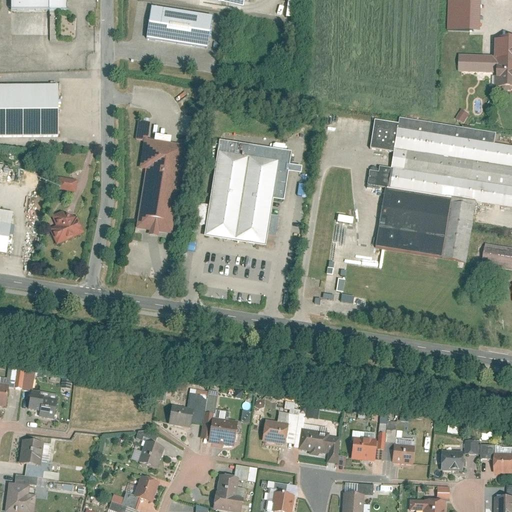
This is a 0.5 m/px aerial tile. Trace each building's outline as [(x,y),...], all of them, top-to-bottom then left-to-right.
[(65,0),(10,0),(11,11),(66,11),(65,0)] [(484,2),(474,2),(469,2),(468,33),(483,34),(484,2)] [(211,19),(151,10),(147,38),(207,48),(211,19)] [(511,40),(495,40),(495,59),(459,59),(459,75),(494,76),(494,92),(511,92),(511,40)] [(63,84),(0,85),(0,133),(63,133),(63,84)] [(468,116),(461,112),(455,123),(463,127),(468,116)] [(398,127),(375,124),(371,150),(392,153),(389,171),(378,169),(377,175),(368,174),(366,188),(386,191),(475,205),(511,210),(511,148),(495,146),(496,136),(400,121),(398,127)] [(139,169),(145,170),(135,229),(148,231),(148,235),(158,236),(158,233),(171,235),(186,145),(144,138),(139,169)] [(281,164),(220,153),(205,238),(266,249),(281,164)] [(77,194),(80,181),(62,178),(59,190),(77,194)] [(466,262),(475,205),(386,191),(377,248),(466,262)] [(0,209),(0,253),(6,254),(13,212),(0,209)] [(50,230),(57,246),(83,235),(76,218),(67,215),(64,218),(62,213),(51,218),(55,228),(50,230)] [(336,233),(330,267),(341,269),(347,235),(336,233)] [(511,269),(511,248),(485,244),(482,265),(511,269)] [(0,384),(0,406),(5,407),(9,386),(0,384)] [(58,400),(44,398),(44,394),(31,392),(28,409),(36,410),(35,416),(54,420),(58,400)] [(172,406),(168,425),(190,428),(193,409),(172,406)] [(243,423),(251,424),(253,413),(245,412),(243,423)] [(238,422),(212,418),(207,443),(233,448),(238,422)] [(449,433),(460,434),(460,424),(450,423),(449,433)] [(287,429),(263,424),(260,441),(284,445),(287,429)] [(325,453),(328,453),(327,463),(337,464),(340,439),(339,434),(330,432),(329,433),(302,430),(299,450),(310,451),(309,455),(317,456),(317,453),(325,454),(325,453)] [(352,437),(350,459),(374,461),(376,440),(352,437)] [(22,440),(19,463),(40,466),(43,443),(22,440)] [(482,456),(482,441),(468,441),(467,456),(482,456)] [(145,442),(138,462),(157,468),(164,448),(145,442)] [(394,444),(392,463),(413,465),(415,447),(394,444)] [(440,451),(440,471),(462,471),(462,451),(440,451)] [(511,454),(494,454),(494,474),(511,473),(511,454)] [(141,476),(133,496),(152,503),(159,483),(141,476)] [(241,511),(244,496),(236,495),(238,479),(219,476),(216,496),(214,496),(212,510),(223,511),(241,511)] [(33,511),(36,494),(28,493),(29,486),(8,483),(4,511),(33,511)] [(273,503),(272,511),(276,511),(290,511),(294,496),(273,492),(271,503),(273,503)] [(343,494),(341,511),(362,511),(364,495),(343,494)] [(494,511),(511,511),(511,498),(495,498),(494,511)] [(112,510),(113,500),(105,499),(104,509),(112,510)] [(423,511),(444,511),(445,500),(408,500),(408,511),(423,511)]
